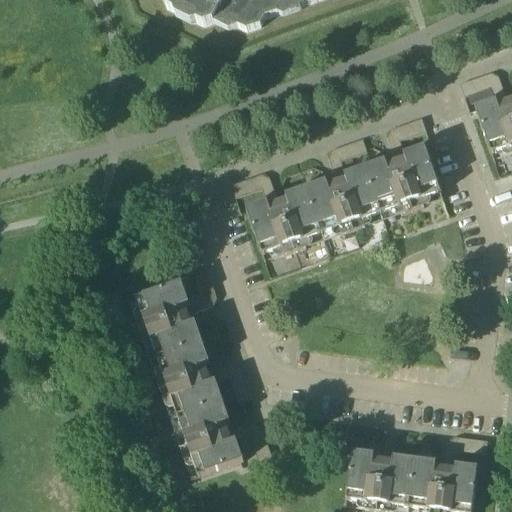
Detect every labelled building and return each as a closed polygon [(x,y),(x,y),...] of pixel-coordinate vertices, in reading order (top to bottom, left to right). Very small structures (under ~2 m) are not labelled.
[(164,0),(163,2),(164,2),(167,11),(174,14),(174,15),(179,13),(195,21),(197,26),(204,29),(213,26),(214,26),(217,19),(230,26),(230,25),(236,23),(238,30),(239,30),(248,35),(248,34),(261,30),(265,22),(278,17),(279,17),(281,12),(298,6),(303,9),(327,0),(164,0)] [(511,103),(507,106),(499,80),(491,76),(460,87),(464,100),(490,91),(495,105),(475,112),(491,157),(510,150),(511,155),(511,103)] [(420,203),(440,196),(425,150),(405,157),(400,144),(426,135),(422,122),(391,133),(387,140),(396,166),(387,169),(385,164),(365,171),(380,216),(399,210),(402,218),(423,210),(420,203)] [(340,230),(343,239),(364,231),(361,223),(380,216),(365,171),(346,178),(341,165),(368,156),(363,142),(332,153),(328,161),(337,186),(328,189),(326,185),(306,192),(321,236),(340,230)] [(236,202),(262,192),(266,206),(246,213),(261,257),(281,250),(284,259),(305,252),(302,243),(321,236),(306,192),(286,199),(287,204),(278,207),(270,181),(262,177),(231,188),(236,202)] [(189,277),(193,275),(206,271),(202,258),(185,264),(189,277)] [(203,346),(196,325),(191,327),(188,318),(213,309),(217,302),(206,271),(193,275),(200,295),(187,299),(182,285),(136,301),(143,321),(135,324),(143,346),(150,343),(157,362),(203,346)] [(156,383),(163,405),(171,402),(177,421),(223,405),(216,385),(229,381),(238,407),(252,402),(241,371),(233,367),(208,376),(205,368),(209,366),(203,346),(157,362),(163,380),(156,383)] [(250,439),(259,465),(272,460),(261,430),(254,426),(228,435),(225,426),(230,425),(223,405),(177,421),(183,439),(176,441),(183,462),(191,460),(198,479),(243,464),(237,443),(250,439)] [(368,453),(367,457),(352,455),(346,503),(366,505),(365,511),(389,511),(390,508),(409,511),(415,463),(394,461),(393,466),(384,464),(387,437),(382,431),(349,427),(347,441),(363,443),(361,452),(368,453)] [(417,511),(472,511),(478,471),(457,469),(458,455),(486,458),(488,445),(455,440),(448,445),(445,472),(436,471),(436,466),(415,463),(409,511),(417,511)]
